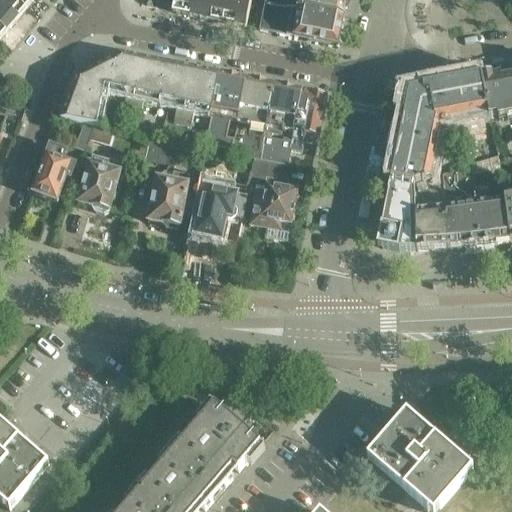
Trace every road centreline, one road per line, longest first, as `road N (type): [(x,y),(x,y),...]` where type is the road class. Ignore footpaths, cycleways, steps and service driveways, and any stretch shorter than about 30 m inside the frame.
road 1 (residential): [(372,73),(352,77),(112,27),(92,14)]
road 2 (residential): [(329,323),(372,73)]
road 3 (residential): [(0,221),(66,44),(92,14)]
road 4 (unclassified): [(219,328),(0,275)]
road 5 (residential): [(260,511),(333,426),(339,406),(330,347)]
road 6 (unclassified): [(330,347),(433,347),(511,334)]
road 7 (unclassified): [(511,322),(329,323)]
road 8 (residential): [(372,73),(511,51)]
